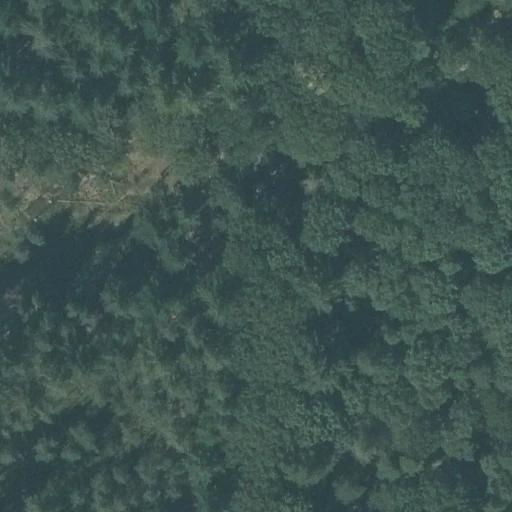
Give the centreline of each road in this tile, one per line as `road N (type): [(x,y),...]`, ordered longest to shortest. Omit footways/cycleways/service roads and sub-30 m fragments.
road 1 (track): [(0,94),(511,62)]
road 2 (track): [(249,79),(269,511)]
